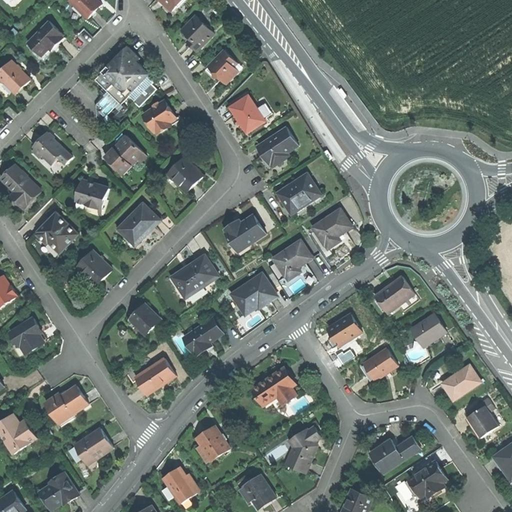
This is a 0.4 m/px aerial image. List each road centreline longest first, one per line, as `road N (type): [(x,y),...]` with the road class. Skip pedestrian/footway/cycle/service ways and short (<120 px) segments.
road 1 (residential): [(77,342),(240,174),(235,149),(138,8)]
road 2 (secondary): [(237,0),(381,187)]
road 3 (secondary): [(416,149),(372,138),(265,0)]
road 4 (residential): [(0,148),(138,8)]
road 5 (residential): [(152,446),(191,398),(293,320)]
road 6 (residential): [(479,505),(476,483),(429,416),(354,419)]
road 7 (residential): [(77,342),(0,222)]
